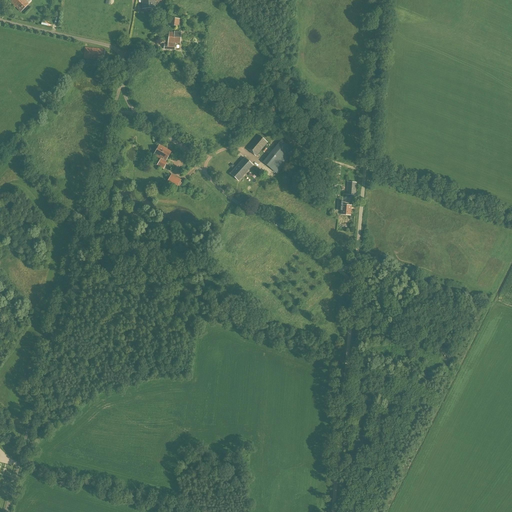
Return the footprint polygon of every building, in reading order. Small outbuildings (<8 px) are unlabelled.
[(10,0),(9,1),(21,12),(29,4),(25,0),(10,0)] [(141,0),(142,9),(155,8),(154,0),(141,0)] [(169,25),(178,26),(179,19),(170,18),(169,25)] [(181,32),(174,31),(174,33),(169,32),(168,45),(164,44),(164,50),(175,50),(175,43),(180,44),(181,32)] [(85,48),(84,59),(104,60),(105,49),(85,48)] [(246,148),(256,157),(267,143),(258,134),(246,148)] [(153,155),(160,159),(157,165),(163,169),(167,161),(166,161),(171,151),(160,145),(153,155)] [(267,157),(263,162),(270,168),(274,162),(267,157)] [(244,158),(240,162),(230,173),(238,181),(252,165),(244,158)] [(166,183),(176,189),(181,180),(171,174),(166,183)] [(348,182),(347,194),(355,195),(357,183),(348,182)] [(339,210),(341,210),(340,214),(350,215),(351,206),(339,205),(339,210)]
